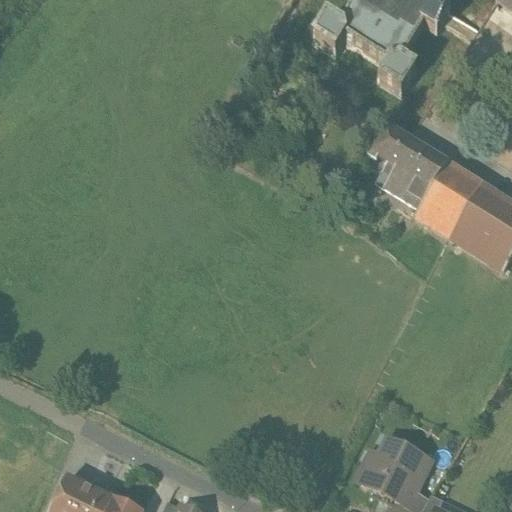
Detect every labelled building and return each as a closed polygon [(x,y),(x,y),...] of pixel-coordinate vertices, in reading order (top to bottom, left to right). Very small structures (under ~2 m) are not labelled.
[(367,0),(351,28),(338,21),(324,45),(346,57),(354,43),(396,68),(387,83),(411,97),(425,72),(412,64),(432,30),(445,37),(455,19),(458,14),(446,7),(450,0),(367,0)] [(511,0),(506,0),(500,10),(511,18),(511,0)] [(449,168),(385,130),(367,159),(376,164),(378,160),(388,166),(382,176),(390,181),(383,191),(419,212),(449,168)] [(511,207),(449,168),(419,212),(414,220),(503,276),(511,261),(511,207)] [(431,466),(388,445),(372,475),(363,471),(356,486),(395,505),(396,506),(399,500),(414,507),(414,506),(419,496),(417,495),(431,466)] [(114,508),(66,485),(53,511),(112,511),(115,507),(114,507),(114,508)] [(424,511),(423,511),(439,511),(443,505),(432,499),(424,511)] [(414,507),(399,500),(396,506),(395,505),(391,511),(423,511),(424,511),(414,506),(414,507)]
